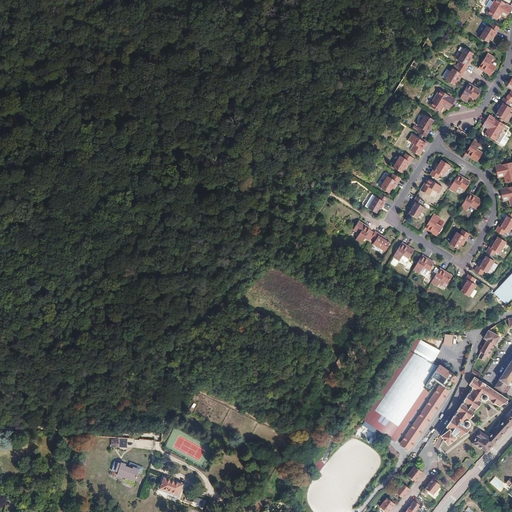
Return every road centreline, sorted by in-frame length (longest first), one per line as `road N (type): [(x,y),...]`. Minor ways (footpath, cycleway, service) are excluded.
road 1 (unknown): [(304,230),(0,67)]
road 2 (residential): [(389,220),(464,266),(492,219),(494,200),(481,174),(440,150)]
road 3 (track): [(0,167),(107,18),(111,0)]
road 4 (residential): [(511,315),(485,328),(429,449)]
road 5 (track): [(0,425),(156,448)]
road 6 (residential): [(437,141),(453,118),(482,110),(511,53)]
